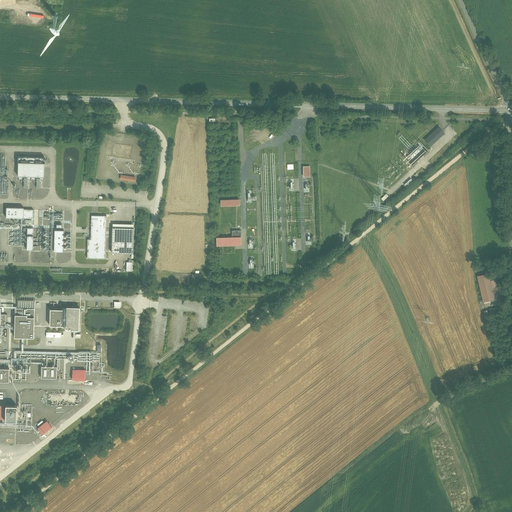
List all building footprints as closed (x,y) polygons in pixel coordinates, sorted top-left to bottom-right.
[(439,127),(425,140),(430,146),(445,134),(439,127)] [(412,165),(429,149),(419,139),(403,156),(412,165)] [(18,157),(18,176),(44,177),(45,157),(18,157)] [(7,207),(6,218),(33,218),(34,209),(24,209),(24,207),(7,207)] [(107,216),(91,215),(91,239),(88,239),(87,258),(106,259),(107,216)] [(134,228),(112,227),(112,253),(133,253),(134,228)] [(64,230),(55,229),(54,251),(64,251),(64,230)] [(241,230),(232,230),(233,237),(241,237),(241,240),(242,239),(241,230)] [(233,237),(217,238),(218,245),(241,244),(241,240),(241,237),(233,237)] [(489,273),(478,276),(484,301),(495,299),(489,273)] [(65,307),(63,307),(63,309),(51,309),(50,325),(63,326),(63,325),(65,325),(66,325),(66,330),(79,330),(80,307),(65,307)] [(35,308),(15,308),(15,337),(34,338),(35,308)] [(46,332),(46,341),(61,342),(61,332),(46,332)] [(57,366),(42,365),(42,377),(57,378),(57,366)] [(9,368),(0,367),(0,380),(9,381),(9,368)] [(86,370),(73,369),(73,380),(85,380),(86,370)] [(17,405),(6,405),(6,421),(17,421),(17,405)] [(47,420),(38,428),(43,434),(52,427),(47,420)]
